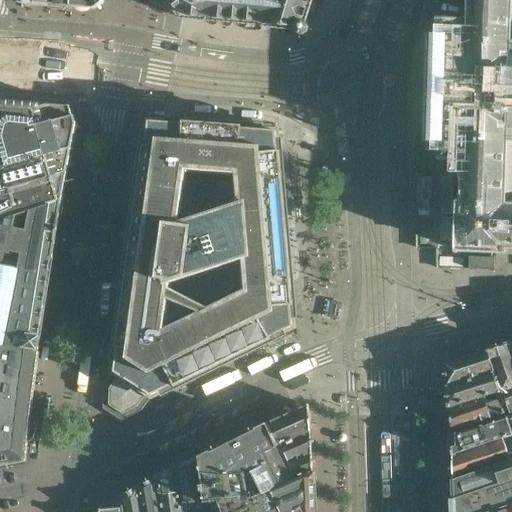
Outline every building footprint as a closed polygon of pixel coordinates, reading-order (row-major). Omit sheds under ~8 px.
[(103,1),(103,0),(67,0),(66,7),(93,9),(94,9),(96,9),(97,8),(99,7),(100,6),(101,5),(102,4),(103,2),(103,1)] [(165,0),(167,2),(169,2),(170,1),(180,13),(180,14),(179,16),(181,18),(184,19),(186,17),(186,14),(202,15),(202,18),(204,20),(248,24),(263,25),(263,27),(302,30),(303,30),(311,0),(165,0)] [(511,0),(465,0),(465,42),(445,42),(441,148),(462,149),(460,206),(455,206),(453,256),(504,258),(504,250),(511,250),(511,0)] [(0,221),(62,202),(77,125),(75,117),(73,117),(70,107),(68,107),(68,106),(0,100),(0,221)] [(293,301),(281,157),(280,157),(280,152),(278,152),(276,132),(242,129),(243,127),(238,127),(238,126),(188,122),(188,123),(183,123),(183,124),(149,122),(146,147),(144,147),(143,151),(142,151),(132,226),(133,226),(132,235),(131,234),(116,343),(117,344),(117,348),(118,349),(115,373),(118,374),(112,382),(113,383),(109,389),(108,405),(122,414),(137,407),(143,399),(143,400),(148,394),(151,396),(174,385),(174,387),(179,385),(267,342),(271,340),(270,338),(293,327),(291,306),(293,306),(292,301),(293,301)] [(41,337),(46,306),(53,260),(53,259),(54,259),(54,258),(57,238),(62,202),(0,221),(0,466),(23,462),(24,462),(25,461),(25,460),(26,460),(26,459),(28,435),(33,397),(39,352),(41,339),(41,338),(41,337)] [(339,291),(327,289),(323,312),(334,314),(339,291)] [(511,364),(506,347),(487,353),(494,372),(449,386),(450,408),(450,409),(483,398),(493,395),(500,393),(507,416),(511,414),(511,364)] [(494,372),(487,353),(472,358),(451,365),(450,366),(449,366),(448,367),(448,368),(448,369),(449,386),(494,372)] [(507,416),(500,393),(493,395),(494,399),(485,402),(483,398),(450,409),(451,432),(452,432),(507,416)] [(309,432),(309,424),(308,424),(308,414),(308,412),(307,406),(302,409),(301,408),(300,409),(291,413),(290,413),(288,414),(289,415),(285,416),(283,417),(267,424),(268,425),(267,425),(276,448),(309,432)] [(500,441),(497,430),(511,424),(511,417),(453,436),(451,436),(452,457),(453,457),(500,441)] [(265,495),(249,461),(276,448),(267,425),(266,424),(263,426),(248,433),(245,435),(229,443),(229,442),(210,452),(208,453),(201,456),(198,458),(208,511),(251,511),(269,503),(265,495)] [(311,473),(311,460),(310,452),(309,432),(276,448),(249,461),(265,495),(311,473)] [(454,481),(511,461),(511,437),(500,441),(453,457),(454,481)] [(208,511),(198,458),(178,468),(186,511),(208,511)] [(511,511),(511,461),(454,481),(455,501),(455,511),(511,511)] [(186,511),(178,468),(157,479),(163,511),(186,511)] [(313,511),(312,484),(313,484),(312,473),(311,473),(265,495),(269,503),(251,511),(313,511)] [(163,511),(157,479),(155,479),(156,480),(147,484),(146,484),(139,488),(143,511),(163,511)] [(143,511),(139,488),(122,496),(124,511),(143,511)] [(124,511),(122,496),(105,505),(102,510),(101,510),(101,511),(102,511),(101,511),(124,511)]
